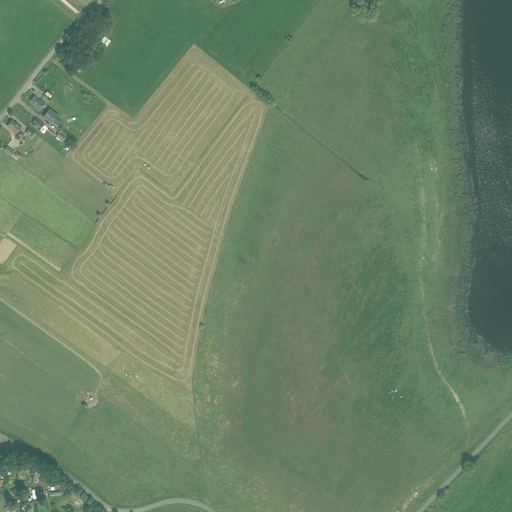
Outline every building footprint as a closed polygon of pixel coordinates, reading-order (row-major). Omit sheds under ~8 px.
[(30,101),(35,105),(34,106),(40,111),(45,103),(40,99),(39,100),(34,96),(30,101)] [(51,122),(57,114),(49,107),(42,116),(51,122)] [(32,124),(39,129),(44,123),(37,118),(32,124)] [(57,127),(61,122),(55,118),(52,122),(57,127)] [(21,127),(12,120),(7,126),(17,133),(21,127)] [(29,128),(25,133),(31,137),(34,133),(29,128)] [(60,131),(56,136),(62,140),(65,136),(60,131)] [(24,135),(20,132),(16,137),(20,141),(24,135)] [(3,150),(10,156),(14,151),(7,145),(3,150)]
